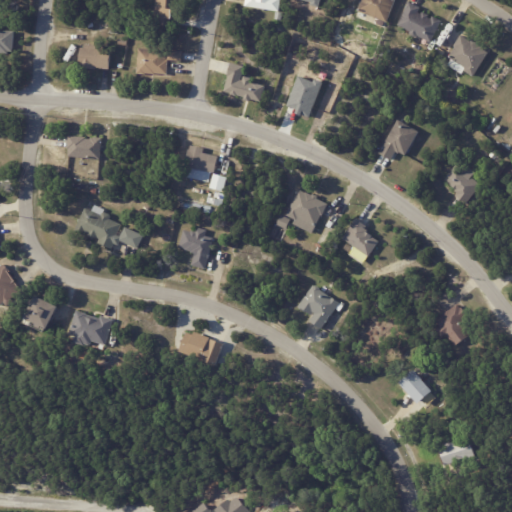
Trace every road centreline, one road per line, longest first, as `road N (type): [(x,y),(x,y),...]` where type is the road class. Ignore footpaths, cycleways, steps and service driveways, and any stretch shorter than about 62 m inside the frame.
road 1 (residential): [(417,511),(412,485),(364,413),(328,373),(268,329),(199,294),(77,276),(44,247),(36,198),(48,0)]
road 2 (residential): [(0,97),(198,115),(314,150),(436,228),(511,314)]
road 3 (residential): [(0,496),(123,511)]
